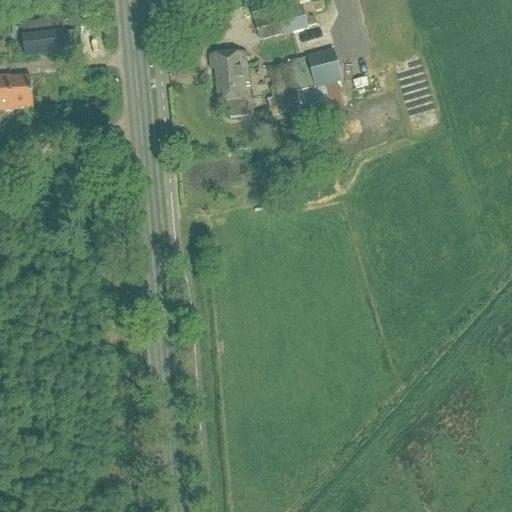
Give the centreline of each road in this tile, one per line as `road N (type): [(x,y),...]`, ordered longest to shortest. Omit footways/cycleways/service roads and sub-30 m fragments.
road 1 (secondary): [(174,511),(128,0)]
road 2 (track): [(165,114),(0,167)]
